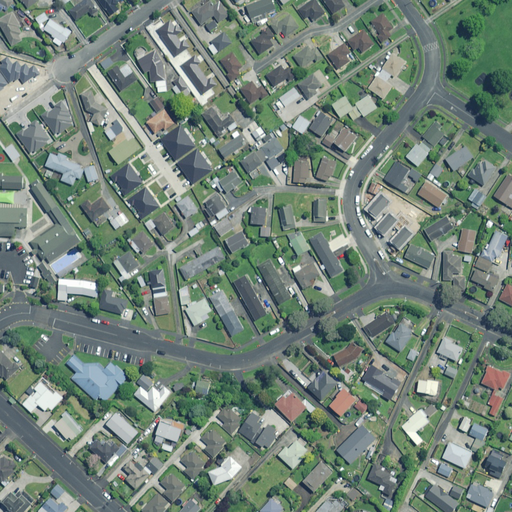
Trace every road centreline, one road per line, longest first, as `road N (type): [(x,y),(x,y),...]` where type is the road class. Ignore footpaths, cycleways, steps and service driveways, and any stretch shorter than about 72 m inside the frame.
road 1 (residential): [(386,287),(236,361),(31,313),(0,320)]
road 2 (residential): [(386,287),(354,222),(353,187),(427,87)]
road 3 (residential): [(113,511),(0,406)]
road 4 (unknown): [(85,53),(167,171)]
road 5 (residential): [(378,0),(256,69)]
road 6 (residential): [(511,333),(422,293),(386,287)]
